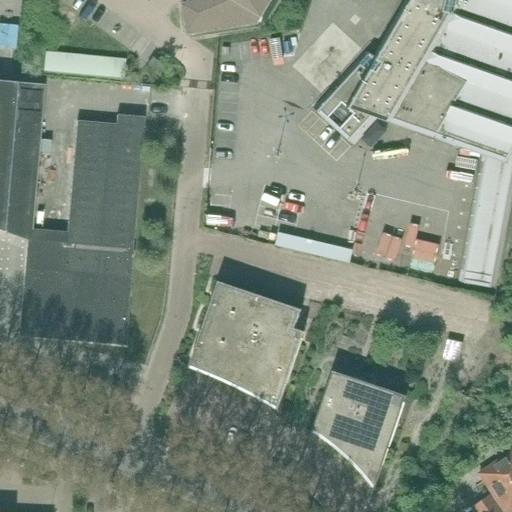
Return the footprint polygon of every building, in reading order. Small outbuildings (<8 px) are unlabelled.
[(195,0),(183,5),(187,35),(257,24),(271,0),(195,0)] [(511,0),(405,0),(373,55),(367,52),(366,51),(366,52),(313,109),(314,109),(315,108),(354,144),(353,146),(354,146),(381,117),(436,136),(438,133),(456,143),(482,152),(465,244),(464,244),(458,276),(459,276),(458,284),(496,291),(511,203),(511,0)] [(3,17),(3,42),(22,42),(22,18),(3,17)] [(124,80),(125,59),(45,52),(43,73),(124,80)] [(0,232),(27,242),(27,240),(27,239),(65,242),(66,242),(67,233),(66,233),(32,230),(44,85),(0,81),(0,232)] [(63,273),(100,276),(130,279),(133,252),(132,251),(144,118),(116,115),(116,125),(76,121),(66,233),(67,233),(66,242),(63,273)] [(285,223),(281,237),(355,256),(359,242),(285,223)] [(66,242),(65,242),(27,239),(27,240),(27,242),(18,337),(125,346),(128,307),(127,307),(130,279),(100,276),(63,273),(66,242)] [(214,363),(245,374),(245,376),(246,378),(248,380),(250,380),(253,379),(254,377),(259,378),(258,383),(258,388),(259,392),(262,396),(265,399),(270,401),(279,405),(277,410),(278,411),(305,332),(295,329),(302,310),(219,282),(190,369),(191,369),(196,354),(214,360),(213,363),(214,364),(214,363)] [(407,397),(355,379),(334,372),(313,433),(314,434),(316,427),(346,438),(347,440),(348,443),(350,444),(353,444),(355,443),(357,441),(361,443),(360,450),(360,457),(362,463),(366,469),(372,474),(378,477),(374,489),(375,490),(407,397)] [(477,511),(510,511),(511,511),(511,453),(481,475),(494,493),(474,507),(477,511)]
